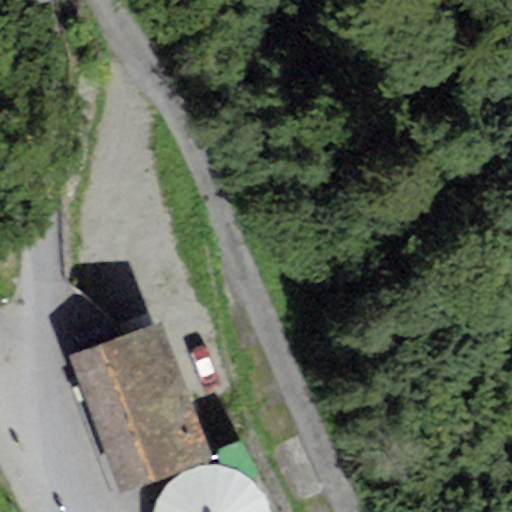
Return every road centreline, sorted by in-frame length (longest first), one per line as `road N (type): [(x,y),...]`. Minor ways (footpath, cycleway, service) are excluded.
road 1 (track): [(345,511),(120,0)]
road 2 (track): [(32,0),(47,83),(37,428)]
